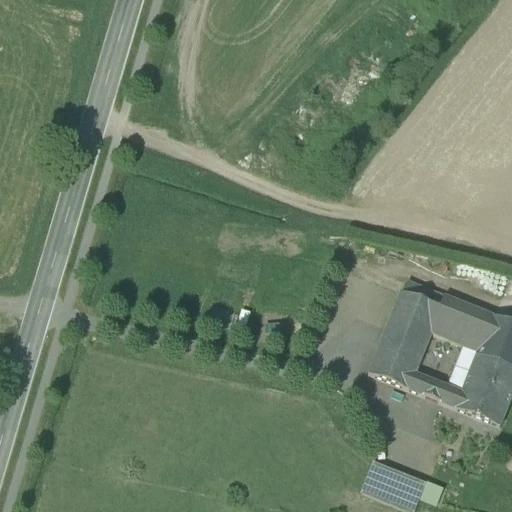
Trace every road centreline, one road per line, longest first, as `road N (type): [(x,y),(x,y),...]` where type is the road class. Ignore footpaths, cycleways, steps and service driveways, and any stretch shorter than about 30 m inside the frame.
road 1 (secondary): [(130,0),(0,445)]
road 2 (track): [(0,306),(351,389)]
